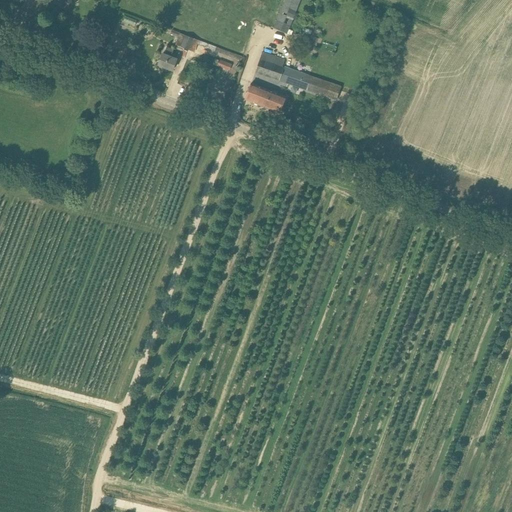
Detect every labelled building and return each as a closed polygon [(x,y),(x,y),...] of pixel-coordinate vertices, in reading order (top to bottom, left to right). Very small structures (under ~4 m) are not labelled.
[(287,33),(299,0),(284,0),(274,28),(287,33)] [(180,34),(180,32),(172,30),(171,34),(178,37),(175,45),(187,50),(188,47),(192,38),(192,37),(186,34),(185,36),(180,34)] [(224,50),(192,38),(188,47),(220,60),(224,50)] [(173,70),(176,61),(177,59),(171,57),(174,49),(167,47),(164,54),(163,54),(159,65),(173,70)] [(262,53),(256,72),(337,99),(341,86),(298,71),(300,66),(294,64),(292,69),(283,66),(285,59),(263,51),(262,53),(262,52),(262,53)] [(245,58),(239,56),(236,63),(242,66),(245,58)] [(280,113),(286,97),(252,83),(245,99),(280,113)]
